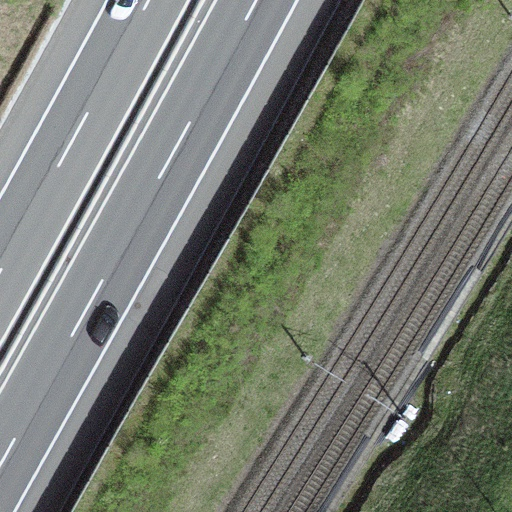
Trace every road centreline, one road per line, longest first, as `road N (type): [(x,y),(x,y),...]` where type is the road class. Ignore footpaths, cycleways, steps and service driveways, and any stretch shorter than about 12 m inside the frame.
road 1 (motorway): [(0,464),(256,0)]
road 2 (motorway): [(148,0),(0,270)]
